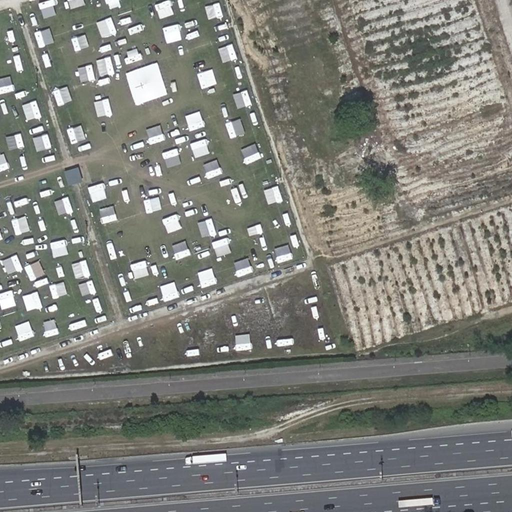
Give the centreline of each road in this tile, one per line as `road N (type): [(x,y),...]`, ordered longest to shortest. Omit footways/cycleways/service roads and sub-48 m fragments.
road 1 (track): [(511,389),(347,405),(241,439),(166,436),(0,452)]
road 2 (motorway): [(511,453),(0,496)]
road 3 (residential): [(0,400),(511,360)]
road 4 (motorway): [(216,511),(511,486)]
